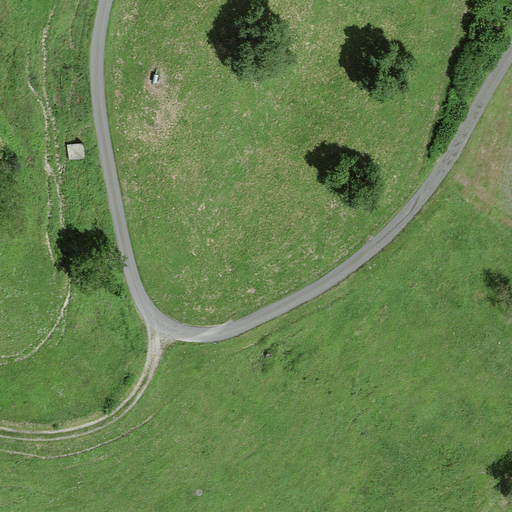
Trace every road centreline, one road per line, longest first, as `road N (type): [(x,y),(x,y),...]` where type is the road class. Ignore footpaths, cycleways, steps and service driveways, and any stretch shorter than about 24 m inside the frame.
road 1 (unclassified): [(511,37),(452,147),(400,218),(344,268),(275,311),(236,331),(191,333),(154,324),(132,292),(118,241),(94,118),(94,35),(103,0)]
road 2 (track): [(0,431),(76,430),(127,408),(157,361),(154,324)]
